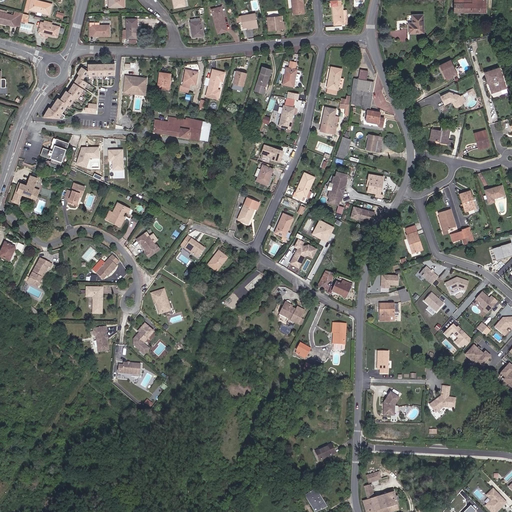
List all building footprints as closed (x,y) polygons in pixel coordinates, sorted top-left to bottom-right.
[(29,1),(28,8),(27,9),(48,15),(51,6),(30,0),(29,1)] [(113,0),(113,7),(126,8),(127,0),(113,0)] [(184,0),(173,0),(175,8),(185,6),(184,0)] [(301,4),(305,3),(304,0),(294,0),(297,16),(304,14),(301,4)] [(341,0),(332,0),(332,5),(334,5),(335,24),(345,23),(343,4),(342,4),(341,0)] [(455,0),(455,12),(464,12),(464,0),(455,0)] [(464,0),(464,12),(486,13),(486,0),(464,0)] [(222,7),(212,9),(218,32),(228,30),(222,7)] [(258,24),(256,11),(242,14),(243,26),(247,26),(258,24)] [(14,24),(16,17),(0,13),(0,22),(13,27),(14,24)] [(270,29),(274,29),(274,26),(281,25),(280,21),(283,20),(282,15),(268,16),(270,29)] [(420,15),(408,15),(408,24),(406,24),(406,35),(421,34),(420,15)] [(201,19),(190,21),(194,38),(204,36),(201,19)] [(136,20),(125,20),(125,39),(135,39),(136,20)] [(284,20),(283,20),(280,21),(281,25),(274,26),(274,29),(285,28),(284,20)] [(58,28),(40,23),(37,33),(56,38),(58,28)] [(109,26),(89,26),(89,36),(109,36),(109,26)] [(451,57),(440,62),(442,68),(445,66),(449,76),(458,72),(451,57)] [(75,82),(76,83),(79,85),(84,88),(87,83),(83,80),(86,75),(115,74),(114,62),(88,63),(88,71),(82,66),(77,74),(79,75),(75,82)] [(300,66),(289,64),(286,81),(297,83),(300,66)] [(344,67),(333,66),(330,86),(341,88),(341,85),(343,76),(344,67)] [(273,69),(264,67),(257,90),(266,93),(268,89),(265,88),(266,85),(268,86),(273,69)] [(501,67),(486,71),(487,75),(502,70),(501,67)] [(226,72),(214,70),(208,96),(221,98),(222,90),(220,89),(221,81),(224,81),(226,72)] [(367,72),(360,70),(357,88),(367,91),(367,92),(369,93),(371,82),(365,80),(367,72)] [(507,88),(502,70),(487,75),(489,83),(490,83),(493,93),(507,88)] [(248,73),(237,71),(234,84),(245,86),(248,73)] [(200,74),(187,72),(184,92),(190,93),(192,85),(197,87),(200,74)] [(3,83),(4,74),(0,73),(0,95),(1,96),(2,92),(7,92),(8,92),(8,84),(3,83)] [(172,76),(161,74),(159,89),(170,91),(172,76)] [(135,90),(148,91),(149,78),(127,76),(126,94),(135,95),(135,90)] [(49,108),(43,118),(62,119),(65,115),(62,113),(67,104),(69,106),(75,97),(77,98),(83,89),(78,86),(75,84),(74,83),(68,92),(66,91),(60,99),(58,98),(51,109),(49,108)] [(371,97),(368,96),(369,93),(367,92),(367,91),(357,88),(353,105),(367,108),(364,121),(375,124),(376,122),(381,123),(382,118),(377,117),(378,112),(368,110),(371,97)] [(463,100),(460,94),(451,91),(442,95),(445,103),(453,100),(455,105),(458,105),(463,103),(463,100)] [(85,107),(85,112),(96,113),(97,104),(88,103),(88,107),(85,107)] [(298,106),(287,104),(282,125),(293,127),(298,106)] [(340,108),(329,106),(325,130),(338,132),(339,124),(337,124),(340,108)] [(169,118),(169,122),(156,120),(154,134),(190,139),(192,130),(202,131),(203,121),(187,119),(187,120),(169,118)] [(439,126),(439,129),(431,129),(430,139),(438,140),(438,142),(451,143),(451,139),(449,139),(450,127),(439,126)] [(482,147),(491,144),(486,129),(477,131),(482,147)] [(192,130),(190,139),(201,141),(202,131),(192,130)] [(378,140),(379,135),(368,133),(365,149),(374,151),(374,150),(376,140),(378,140)] [(46,150),(44,157),(62,163),(68,144),(56,141),(53,152),(50,151),(46,150)] [(349,143),(343,141),(339,152),(346,155),(349,143)] [(284,151),(264,144),(260,156),(280,163),(284,151)] [(99,147),(80,147),(76,164),(86,167),(89,158),(99,158),(99,147)] [(124,170),(123,149),(108,149),(108,162),(112,162),(112,170),(124,170)] [(270,176),(274,168),(264,165),(258,181),(270,185),(273,178),(270,176)] [(348,183),(349,179),(351,174),(341,171),(339,175),(337,175),(335,182),(337,182),(335,186),(346,190),(348,186),(347,186),(348,183)] [(300,191),(307,195),(309,195),(317,176),(308,172),(299,191),(300,191)] [(370,185),(369,192),(376,193),(375,197),(379,198),(380,194),(382,176),(368,173),(367,178),(371,179),(370,185)] [(20,189),(18,188),(13,202),(18,204),(21,195),(37,201),(39,193),(32,191),(36,180),(29,178),(26,188),(21,186),(20,189)] [(84,195),(86,187),(76,183),(73,192),(69,191),(66,199),(70,201),(70,199),(79,202),(82,195),(84,195)] [(496,196),(506,193),(504,183),(486,188),(490,201),(497,200),(496,196)] [(346,190),(335,186),(334,189),(332,189),(330,195),(332,196),(330,201),(340,204),(342,200),(343,200),(344,196),(343,196),(344,193),(345,194),(346,190)] [(470,188),(460,191),(465,209),(475,207),(470,188)] [(257,200),(249,197),(239,219),(249,224),(256,208),(254,207),(257,200)] [(114,213),(110,222),(120,227),(123,219),(121,218),(122,215),(124,216),(126,213),(129,214),(131,210),(119,204),(114,213)] [(369,222),(372,211),(355,206),(351,217),(369,222)] [(445,230),(448,229),(457,227),(451,209),(439,213),(440,218),(441,217),(445,230)] [(110,212),(106,220),(110,222),(114,213),(110,212)] [(295,216),(285,212),(276,231),(286,236),(295,216)] [(449,234),(448,229),(445,230),(441,217),(440,218),(438,218),(443,236),(449,234)] [(328,238),(334,226),(321,218),(313,232),(325,239),(326,237),(328,238)] [(470,237),(473,236),(470,227),(463,229),(463,231),(465,238),(470,237)] [(416,228),(405,232),(406,235),(409,234),(411,241),(408,242),(411,249),(422,246),(416,228)] [(465,238),(463,231),(454,234),(456,242),(463,239),(465,238)] [(151,235),(149,237),(146,234),(138,240),(140,243),(142,242),(148,252),(147,253),(150,257),(162,248),(159,244),(158,245),(151,235)] [(197,243),(188,236),(183,244),(187,247),(185,249),(198,258),(205,249),(200,245),(199,246),(197,244),(197,243)] [(298,265),(305,253),(307,253),(312,255),(317,247),(309,242),(304,244),(302,243),(304,240),(299,237),(295,244),(298,245),(290,260),(298,265)] [(511,246),(511,243),(493,248),(496,259),(511,254),(511,246)] [(14,253),(20,256),(24,246),(18,244),(16,249),(5,244),(0,255),(0,258),(10,262),(14,253)] [(219,271),(229,257),(220,251),(210,264),(219,271)] [(102,268),(98,266),(95,270),(105,278),(108,275),(110,277),(118,266),(116,264),(113,262),(116,258),(112,255),(106,263),(102,268)] [(54,265),(41,259),(31,278),(41,283),(44,277),(46,278),(51,268),(52,268),(54,265)] [(432,283),(439,276),(434,271),(432,269),(427,265),(420,272),(432,283)] [(327,276),(322,273),(316,285),(318,286),(322,279),(325,280),(327,276)] [(399,275),(382,275),(381,288),(390,289),(390,286),(398,286),(399,275)] [(466,289),(469,281),(457,276),(445,282),(449,290),(458,286),(466,289)] [(40,289),(46,278),(44,277),(41,283),(31,278),(29,283),(40,289)] [(354,286),(344,281),(342,285),(337,282),(333,291),(348,298),(354,286)] [(104,289),(88,288),(88,297),(94,297),(96,301),(95,310),(103,311),(104,289)] [(407,293),(405,288),(398,290),(402,303),(411,300),(409,292),(407,293)] [(165,290),(153,293),(156,304),(160,303),(160,307),(159,307),(160,314),(170,311),(165,290)] [(490,310),(498,300),(492,295),(490,298),(489,299),(487,297),(488,295),(482,291),(476,298),(481,302),(481,305),(484,307),(487,307),(490,310)] [(437,311),(444,302),(431,292),(425,300),(437,311)] [(299,309),(287,302),(282,312),(302,323),(309,310),(301,306),(299,309)] [(383,316),(379,316),(379,321),(389,321),(389,316),(399,316),(399,304),(379,304),(379,309),(382,309),(383,316)] [(511,317),(504,317),(504,319),(503,319),(502,320),(501,320),(495,326),(502,333),(506,329),(508,327),(510,327),(511,327),(511,317)] [(478,328),(482,332),(487,326),(483,322),(478,328)] [(472,339),(458,325),(457,326),(454,323),(444,332),(447,335),(453,330),(459,337),(455,341),(460,346),(464,342),(467,345),(472,339)] [(349,325),(337,324),(336,334),(338,334),(337,343),(348,344),(349,325)] [(142,354),(147,349),(143,345),(154,333),(145,325),(139,331),(142,334),(140,336),(139,335),(134,340),(134,347),(142,354)] [(98,337),(101,352),(109,350),(106,333),(108,333),(107,328),(97,330),(95,332),(96,335),(98,337)] [(313,348),(302,342),(299,348),(302,350),(301,352),(306,356),(307,353),(310,354),(313,348)] [(474,344),(464,355),(480,370),(492,357),(486,351),(483,353),(474,344)] [(387,349),(376,349),(376,367),(378,367),(378,371),(387,372),(387,349)] [(511,364),(509,362),(499,374),(504,378),(502,380),(511,388),(511,364)] [(124,366),(119,365),(119,374),(140,376),(141,364),(124,363),(124,366)] [(449,395),(449,387),(443,387),(443,394),(431,401),(436,409),(438,409),(445,405),(456,405),(456,396),(449,395)] [(400,397),(392,391),(383,401),(383,411),(386,413),(392,413),(395,411),(395,404),(400,397)] [(147,399),(145,403),(151,407),(153,403),(147,399)] [(320,461),(336,453),(332,443),(315,451),(320,461)] [(369,483),(382,479),(380,471),(367,475),(369,483)] [(370,485),(363,487),(363,500),(366,511),(388,511),(388,508),(398,505),(395,492),(374,498),(370,485)] [(503,506),(506,503),(493,489),(487,495),(491,500),(486,506),(491,511),(496,511),(500,509),(499,508),(502,505),(503,506)] [(314,492),(304,497),(309,505),(311,504),(315,511),(316,511),(323,508),(314,492)]
